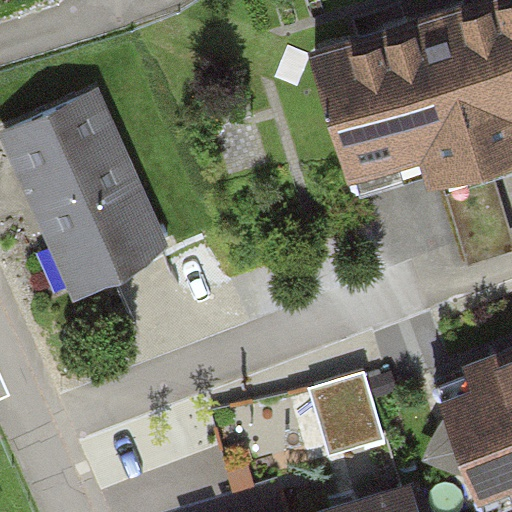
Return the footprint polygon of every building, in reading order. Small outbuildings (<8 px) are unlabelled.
[(511,0),(485,0),(316,53),(350,162),(429,137),(438,165),(511,141),(511,0)] [(101,88),(0,135),(0,142),(72,296),(176,248),(101,88)] [(449,181),(474,249),(511,235),(511,203),(497,163),(449,181)] [(511,511),(511,344),(436,374),(490,511),(511,511)] [(384,430),(365,367),(314,383),(334,445),(384,430)] [(420,511),(412,483),(314,511),(420,511)]
